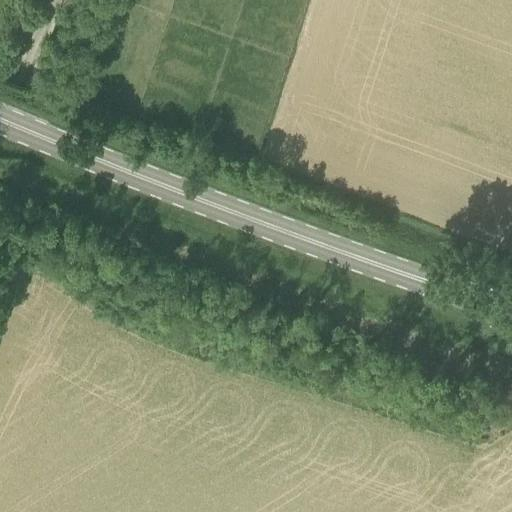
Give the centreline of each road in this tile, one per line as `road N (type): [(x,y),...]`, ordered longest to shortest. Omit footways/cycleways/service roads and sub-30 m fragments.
road 1 (primary): [(511,303),(328,244),(0,117)]
road 2 (tertiary): [(0,115),(48,0)]
